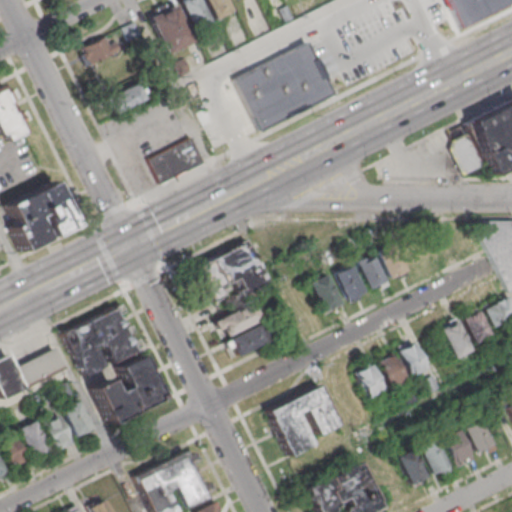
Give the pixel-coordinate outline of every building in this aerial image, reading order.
[(175,0),(190,28),(207,20),(196,0),(175,0)] [(231,11),(225,0),(203,0),(213,20),(231,11)] [(511,0),(446,0),(461,30),(511,5),(511,0)] [(145,14),(165,54),(191,40),(171,1),(145,14)] [(120,26),(125,40),(137,35),(133,22),(120,26)] [(224,50),(217,27),(206,30),(213,53),(224,50)] [(306,43),(232,82),(259,134),(333,96),(306,43)] [(143,99),(135,81),(103,95),(111,113),(143,99)] [(0,137),(1,139),(24,128),(1,83),(0,83),(0,137)] [(511,101),(511,134),(510,135),(509,132),(500,137),(511,162),(511,165),(488,177),(463,125),(511,101)] [(466,136),(454,142),(450,150),(463,177),(481,168),(466,136)] [(157,184),(200,163),(188,138),(145,159),(157,184)] [(50,184),(3,207),(13,226),(7,228),(18,251),(42,239),(32,218),(35,216),(38,222),(41,220),(48,234),(69,224),(50,184)] [(511,220),(481,220),(479,222),(477,225),(477,236),(503,288),(506,290),(509,289),(511,287),(511,220)] [(188,267),(239,243),(240,247),(246,244),(264,282),(254,287),(255,290),(239,297),(235,290),(240,288),(235,277),(220,284),(221,286),(220,287),(221,290),(218,291),(219,294),(209,299),(195,272),(191,274),(188,267)] [(374,254),(384,279),(403,270),(393,246),(374,254)] [(366,291),(382,283),(367,252),(351,260),(366,291)] [(361,294),(346,261),(329,269),(343,302),(361,294)] [(304,282),(320,314),(338,305),(322,273),(304,282)] [(511,314),(503,296),(478,309),(488,328),(511,316),(511,314)] [(59,335),(68,355),(71,354),(74,362),(74,364),(76,370),(79,370),(82,376),(101,367),(91,346),(99,342),(105,354),(104,355),(109,364),(142,348),(138,341),(130,345),(125,337),(134,332),(129,323),(120,327),(115,316),(124,312),(120,304),(111,308),(109,307),(106,309),(105,311),(67,330),(65,330),(60,332),(59,335)] [(252,305),(261,323),(226,339),(222,331),(217,333),(212,324),(252,305)] [(487,335),(473,310),(457,319),(471,344),(487,335)] [(435,329),(450,360),(467,351),(452,321),(435,329)] [(228,343),(263,326),(267,333),(264,334),(268,343),(236,359),(228,343)] [(391,350),(406,378),(423,370),(409,341),(391,350)] [(0,356),(5,354),(13,369),(52,348),(62,368),(0,400),(0,356)] [(371,362),(386,391),(403,382),(387,353),(371,362)] [(159,403),(108,428),(90,391),(108,382),(115,394),(125,389),(116,370),(138,359),(159,403)] [(350,369),(360,398),(378,392),(368,362),(350,369)] [(316,385),(336,425),(316,435),(303,410),(294,414),(311,446),(287,458),(264,412),(316,385)] [(89,428),(73,401),(56,411),(73,438),(89,428)] [(511,403),(502,409),(511,427),(511,403)] [(38,424),(52,452),(69,443),(55,416),(38,424)] [(487,446),(477,420),(460,427),(470,453),(487,446)] [(32,421),(15,428),(27,458),(44,452),(32,421)] [(437,439),(451,467),(468,459),(453,430),(437,439)] [(0,437),(0,456),(6,468),(23,460),(10,433),(0,437)] [(445,469),(430,438),(414,445),(429,477),(445,469)] [(423,477),(409,448),(392,456),(407,485),(423,477)] [(133,479),(149,511),(175,511),(171,502),(170,503),(166,494),(169,490),(174,487),(178,496),(178,497),(184,509),(205,499),(204,495),(210,492),(207,484),(200,487),(190,465),(196,462),(192,455),(186,458),(184,454),(133,479)] [(304,490),(312,506),(310,507),(310,508),(311,511),(327,511),(333,508),(331,505),(341,499),(347,510),(343,511),(371,511),(377,509),(355,464),(304,490)] [(106,511),(97,495),(81,504),(85,511),(106,511)] [(192,511),(209,503),(213,511),(192,511)]
